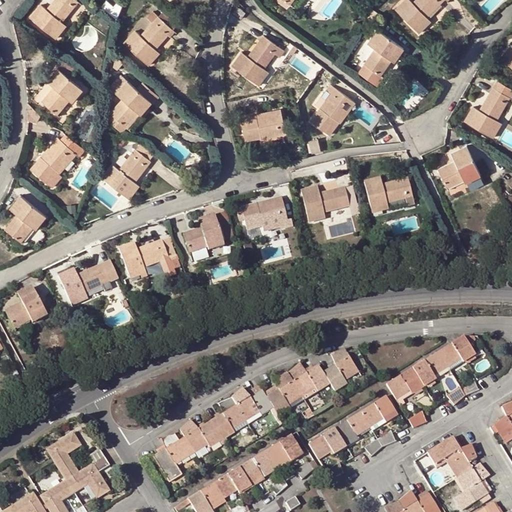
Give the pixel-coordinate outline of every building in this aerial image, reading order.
[(78,1),(76,0),(55,0),(47,10),(41,5),(30,18),(55,38),(62,30),(58,26),(62,22),(78,1)] [(442,0),(416,0),(413,4),(408,0),(405,0),(395,10),(419,33),(426,25),(422,22),(426,17),(442,0)] [(178,24),(163,11),(158,17),(173,30),(178,24)] [(99,15),(96,20),(105,27),(109,22),(99,15)] [(173,30),(158,17),(141,36),(135,32),(124,44),(148,65),(156,57),(151,53),(155,49),(173,30)] [(430,21),(426,17),(422,22),(426,25),(430,21)] [(66,25),(62,22),(58,26),(62,30),(66,25)] [(403,48),(376,30),(367,43),(374,48),(364,64),(380,75),(391,59),(388,58),(393,52),(398,55),(403,48)] [(263,68),(279,47),(264,36),(248,57),(242,53),(232,66),(258,85),(264,77),(260,73),(263,68)] [(511,46),(501,58),(511,67),(511,46)] [(151,53),(156,57),(160,52),(155,49),(151,53)] [(394,62),(398,55),(393,52),(388,58),(391,59),(394,62)] [(123,63),(116,57),(115,57),(114,68),(117,70),(123,63)] [(67,59),(59,68),(67,76),(75,66),(67,59)] [(67,76),(59,68),(50,79),(56,85),(55,86),(42,101),(57,114),(69,99),(74,93),(77,96),(82,89),(67,76)] [(268,72),(263,68),(260,73),(264,77),(268,72)] [(151,101),(137,89),(128,81),(116,93),(123,99),(110,114),(113,116),(108,121),(122,133),(127,128),(124,126),(137,112),(139,114),(151,101)] [(511,98),(511,95),(511,89),(496,81),(479,111),(472,107),(464,121),(493,137),(498,128),(493,125),(496,120),(509,97),(511,98)] [(143,82),(137,89),(151,101),(154,104),(159,97),(143,82)] [(350,100),(339,92),(329,85),(314,106),(319,110),(310,122),(328,135),(338,123),(335,120),(350,100)] [(342,88),(339,92),(350,100),(355,103),(357,99),(342,88)] [(355,103),(350,100),(335,120),(338,123),(340,124),(355,103)] [(280,110),(273,112),(274,114),(256,118),(256,115),(240,119),(245,141),(260,138),(259,134),(285,129),(280,110)] [(127,128),(139,114),(137,112),(124,126),(127,128)] [(286,134),(285,129),(259,134),(260,138),(261,140),(286,134)] [(85,150),(66,133),(60,140),(72,151),(75,148),(82,154),(85,150)] [(56,170),(72,151),(60,140),(58,138),(53,144),(54,145),(43,158),(41,157),(31,169),(48,183),(58,172),(56,170)] [(125,142),(121,139),(117,144),(121,147),(125,142)] [(317,139),(307,142),(311,154),(321,151),(317,139)] [(53,144),(41,157),(43,158),(54,145),(53,144)] [(120,170),(113,165),(103,178),(129,198),(135,190),(130,187),(134,182),(151,161),(150,160),(154,156),(154,155),(154,154),(141,144),(140,144),(140,145),(120,170)] [(466,147),(454,152),(458,160),(455,162),(439,169),(446,187),(463,179),(470,176),(471,179),(480,175),(466,147)] [(79,157),(82,154),(75,148),(72,151),(77,154),(79,157)] [(60,173),(77,154),(72,151),(56,170),(58,172),(60,173)] [(478,188),(486,183),(483,177),(474,182),(478,188)] [(414,205),(407,179),(382,185),(380,178),(363,182),(371,213),(381,211),(380,205),(386,204),(405,199),(407,207),(414,205)] [(139,185),(134,182),(130,187),(135,190),(139,185)] [(346,198),(344,188),(319,195),(317,187),(301,191),(308,222),(319,220),(317,214),(323,212),(356,204),(354,196),(346,198)] [(352,187),(344,188),(346,198),(354,196),(352,187)] [(41,222),(46,215),(21,195),(13,206),(20,212),(18,214),(6,228),(22,241),(33,226),(38,219),(41,222)] [(286,217),(281,198),(274,200),(274,203),(258,207),(257,204),(241,208),(244,220),(247,230),(262,226),(262,223),(286,217)] [(11,208),(18,214),(20,212),(13,206),(11,208)] [(238,222),(244,220),(241,208),(235,210),(238,222)] [(225,212),(214,216),(223,242),(234,239),(225,212)] [(223,242),(214,216),(201,220),(204,229),(201,230),(183,236),(189,254),(207,248),(214,245),(215,249),(224,246),(223,242)] [(288,225),(286,217),(262,223),(262,226),(263,228),(264,232),(288,225)] [(36,228),(41,222),(38,219),(33,226),(36,228)] [(263,228),(262,226),(247,230),(247,232),(249,232),(251,239),(263,236),(261,229),(263,228)] [(169,238),(162,241),(170,262),(172,261),(177,259),(169,238)] [(170,262),(162,241),(137,250),(135,251),(132,244),(118,249),(130,279),(140,275),(141,278),(148,276),(144,267),(162,260),(163,264),(161,265),(162,268),(166,267),(165,265),(171,263),(170,262)] [(148,270),(161,265),(163,264),(162,260),(144,267),(148,276),(150,275),(148,270)] [(109,283),(101,266),(77,276),(74,270),(59,276),(72,305),(81,301),(79,296),(85,293),(109,283)] [(32,288),(20,294),(25,302),(22,303),(5,312),(14,329),(31,320),(39,316),(41,319),(47,316),(32,288)] [(408,391),(410,395),(413,393),(420,389),(425,385),(432,381),(435,379),(433,376),(439,372),(437,369),(444,365),(452,360),(454,363),(457,361),(460,359),(462,363),(474,355),(463,337),(457,340),(385,385),(393,397),(400,393),(402,395),(408,391)] [(157,454),(152,458),(168,483),(180,475),(175,466),(173,463),(179,459),(177,456),(190,448),(197,444),(199,447),(206,443),(207,446),(209,448),(218,443),(221,441),(225,439),(233,433),(232,431),(230,428),(237,424),(235,421),(242,416),(249,412),(251,415),(257,411),(259,414),(261,417),(273,409),(278,417),(296,406),(293,401),(291,398),(299,393),(306,389),(308,392),(314,388),(317,393),(330,385),(335,392),(346,385),(344,381),(350,377),(348,374),(356,369),(344,350),(330,355),(334,366),(329,369),(322,373),(317,365),(311,370),(305,373),(297,365),(287,374),(272,380),(276,385),(278,390),(265,397),(263,393),(261,390),(259,391),(251,396),(249,397),(241,389),(230,399),(217,404),(221,415),(217,418),(204,425),(199,428),(197,429),(190,421),(179,431),(184,438),(178,442),(173,433),(159,439),(162,446),(164,450),(157,454)] [(449,372),(446,368),(444,365),(437,369),(439,372),(433,376),(435,379),(436,381),(441,378),(449,372)] [(473,380),(446,397),(453,405),(464,395),(478,390),(473,380)] [(278,390),(276,385),(270,389),(263,393),(265,397),(278,390)] [(248,392),(251,396),(259,391),(257,386),(253,388),(248,392)] [(393,397),(399,407),(404,404),(401,400),(407,397),(410,395),(408,391),(402,395),(400,393),(393,397)] [(323,452),(325,455),(328,453),(331,451),(333,455),(357,440),(355,436),(358,435),(361,432),(359,429),(366,424),(374,419),(376,423),(379,420),(382,419),(385,423),(396,415),(385,397),(308,445),(315,457),(323,452)] [(505,418),(493,425),(504,444),(511,439),(511,402),(501,407),(505,418)] [(242,416),(245,422),(259,414),(257,411),(251,415),(249,412),(242,416)] [(426,423),(421,412),(408,421),(412,428),(426,423)] [(230,428),(232,431),(238,427),(240,430),(247,425),(245,422),(242,416),(235,421),(237,424),(230,428)] [(369,427),(376,423),(374,419),(366,424),(369,427)] [(359,429),(361,432),(369,427),(366,424),(359,429)] [(390,432),(362,448),(371,457),(381,447),(395,442),(390,432)] [(73,433),(46,450),(66,481),(40,497),(49,511),(66,511),(60,501),(87,484),(97,498),(109,491),(97,473),(109,466),(99,450),(87,457),(92,465),(78,474),(66,454),(81,445),(73,433)] [(290,436),(187,500),(190,504),(194,511),(208,511),(211,511),(208,507),(215,503),(213,499),(220,495),(228,490),(230,494),(236,490),(239,494),(263,479),(260,475),(263,473),(266,471),(264,468),(272,463),(279,458),(281,461),(285,459),(287,458),(290,462),(302,454),(290,436)] [(452,438),(426,454),(433,466),(444,459),(449,466),(452,464),(460,476),(465,484),(462,486),(465,491),(460,494),(454,498),(461,510),(477,501),(480,506),(490,499),(487,494),(479,483),(482,481),(489,475),(478,465),(471,470),(468,464),(475,459),(470,446),(459,450),(455,444),(452,438)] [(190,448),(194,454),(207,446),(206,443),(199,447),(197,444),(190,448)] [(155,451),(157,454),(164,450),(162,446),(158,449),(155,451)] [(173,463),(175,466),(194,454),(190,448),(177,456),(179,459),(173,463)] [(315,457),(317,460),(322,457),(325,455),(323,452),(315,457)] [(274,466),(281,461),(279,458),(272,463),(274,466)] [(266,471),(274,466),(272,463),(264,468),(266,471)] [(294,471),(301,480),(312,470),(307,463),(294,471)] [(342,474),(338,464),(325,472),(329,479),(342,474)] [(452,464),(449,466),(457,478),(460,476),(452,464)] [(452,482),(460,494),(465,491),(462,486),(465,484),(460,476),(457,478),(452,482)] [(286,486),(284,482),(282,479),(268,487),(276,496),(286,486)] [(479,483),(487,494),(489,493),(485,488),(486,487),(485,485),(482,481),(479,483)] [(220,495),(223,499),(227,496),(230,494),(228,490),(220,495)] [(438,511),(428,495),(416,502),(414,500),(409,493),(398,503),(385,508),(385,511),(438,511)] [(416,502),(428,495),(426,493),(421,496),(420,496),(417,498),(414,500),(416,502)] [(44,511),(33,494),(3,511),(44,511)] [(211,511),(212,511),(214,510),(225,503),(223,499),(220,495),(213,499),(215,503),(208,507),(211,511)] [(299,505),(294,498),(285,504),(290,511),(299,505)] [(247,511),(244,502),(228,511),(247,511)] [(177,511),(185,507),(182,503),(174,508),(176,511),(177,511)] [(497,511),(492,503),(477,511),(510,511),(507,511),(497,511)]
